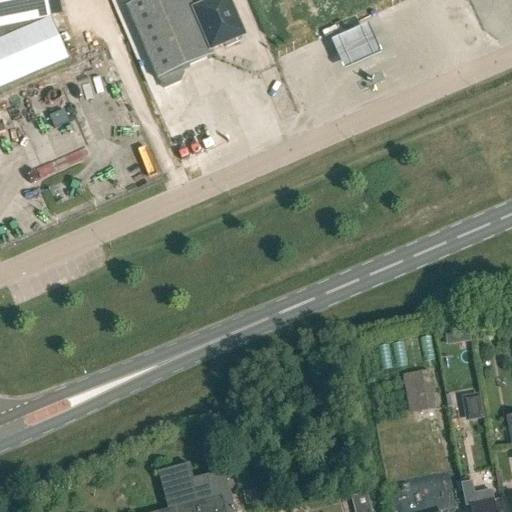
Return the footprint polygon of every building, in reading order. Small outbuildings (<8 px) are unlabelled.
[(0,0),(0,41),(52,20),(47,0),(0,0)] [(146,0),(127,8),(159,82),(160,81),(164,91),(181,83),(184,76),(182,72),(214,58),(211,51),(217,48),(195,0),(146,0)] [(195,0),(217,48),(225,45),(227,49),(240,43),(239,39),(243,37),(227,0),(195,0)] [(52,20),(0,41),(0,90),(69,61),(52,20)] [(367,22),(330,39),(343,69),(380,51),(367,22)] [(447,347),(471,344),(468,323),(444,327),(446,339),(447,347)] [(422,413),(435,411),(428,373),(415,375),(422,413)] [(487,394),(469,394),(470,417),(488,416),(487,394)] [(225,511),(225,509),(234,507),(225,473),(194,482),(190,466),(158,475),(168,511),(166,511),(225,511)] [(472,484),(461,486),(466,509),(470,508),(470,511),(495,511),(494,502),(492,492),(475,496),(472,484)] [(253,490),(243,493),(246,505),(256,503),(253,490)] [(367,495),(351,499),(354,511),(363,511),(371,510),(367,495)]
